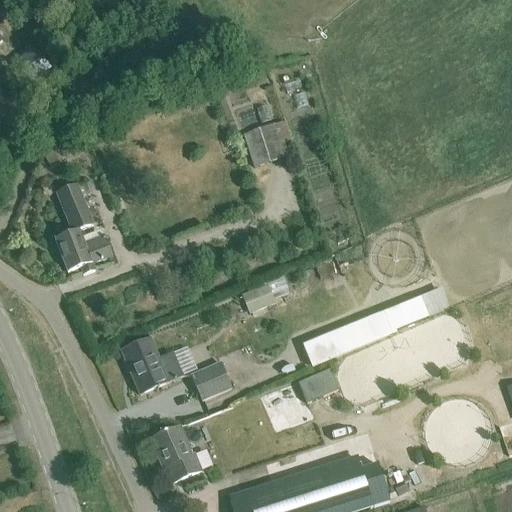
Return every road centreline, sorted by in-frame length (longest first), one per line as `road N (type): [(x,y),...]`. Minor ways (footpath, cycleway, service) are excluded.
road 1 (residential): [(146,511),(111,425),(44,304),(0,268)]
road 2 (tertiary): [(69,511),(0,325)]
